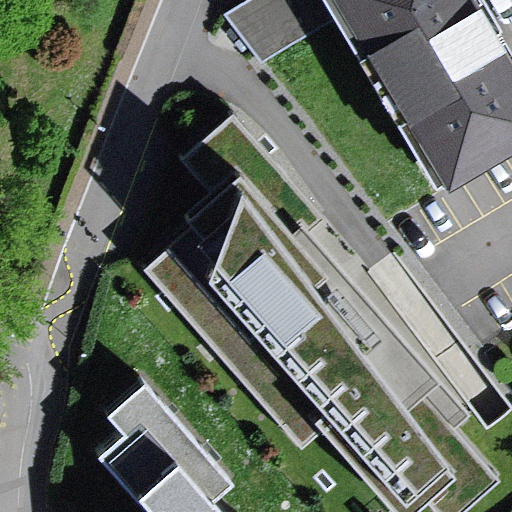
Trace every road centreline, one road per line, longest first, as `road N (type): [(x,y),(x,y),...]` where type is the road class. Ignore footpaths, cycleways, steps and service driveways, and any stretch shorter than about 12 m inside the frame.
road 1 (residential): [(192,0),(82,258)]
road 2 (residential): [(42,365),(19,511)]
